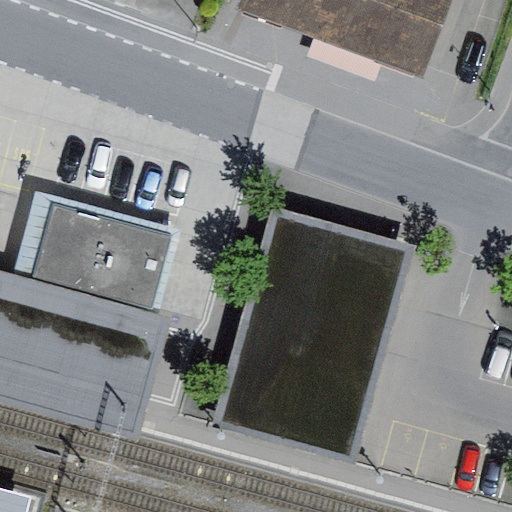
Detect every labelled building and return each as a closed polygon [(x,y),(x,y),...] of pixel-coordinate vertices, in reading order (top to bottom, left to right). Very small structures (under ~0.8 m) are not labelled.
[(243,0),(241,8),(356,50),(425,76),(453,0),(243,0)] [(369,438),(420,227),(290,196),(239,407),(369,438)] [(171,233),(55,202),(35,275),(151,307),(171,233)] [(172,323),(0,274),(0,399),(139,439),(172,323)] [(42,511),(49,491),(0,477),(0,511),(42,511)]
